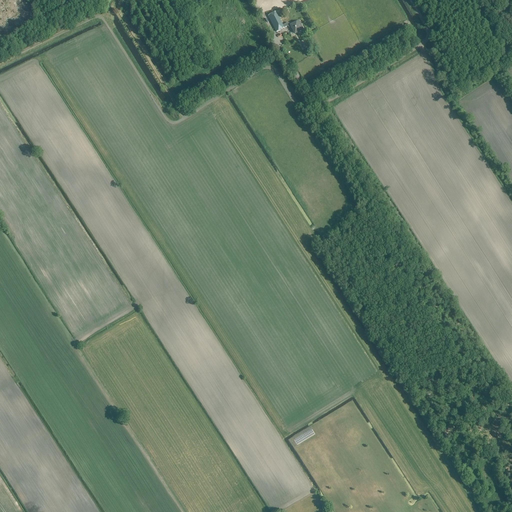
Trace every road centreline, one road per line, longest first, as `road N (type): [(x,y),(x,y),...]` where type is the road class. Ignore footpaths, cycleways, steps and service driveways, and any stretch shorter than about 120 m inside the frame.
road 1 (unclassified): [(154,101),(175,123),(268,67),(298,104),(319,104),(427,38),(410,0)]
road 2 (track): [(185,117),(119,12),(120,0)]
